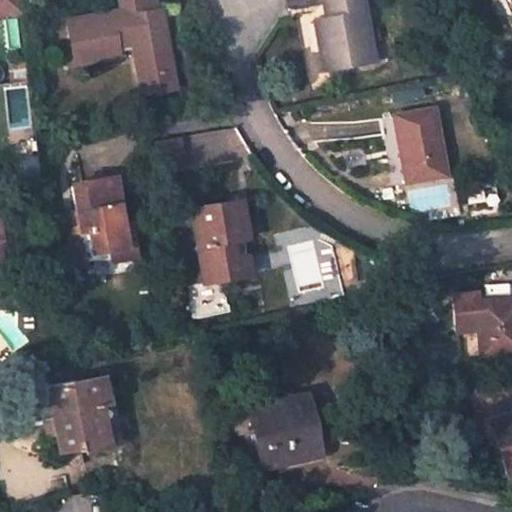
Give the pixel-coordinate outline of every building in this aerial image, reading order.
[(0,0),(0,13),(19,11),(17,0),(0,0)] [(153,11),(150,0),(117,0),(119,10),(128,9),(129,16),(153,11)] [(314,19),(323,72),(373,64),(361,0),(321,0),(324,17),(314,19)] [(511,0),(498,0),(511,31),(511,0)] [(133,47),(142,95),(172,89),(160,10),(153,11),(129,16),(128,9),(119,10),(67,21),(75,63),(118,55),(116,49),(133,47)] [(392,115),(403,182),(443,176),(431,108),(392,115)] [(68,223),(74,263),(93,260),(92,254),(123,250),(119,226),(113,179),(72,186),(76,213),(77,222),(68,223)] [(189,209),(203,282),(237,276),(231,241),(237,240),(235,226),(242,225),(238,200),(189,209)] [(76,213),(66,214),(68,223),(77,222),(76,213)] [(107,262),(130,258),(126,225),(119,226),(123,250),(92,254),(93,260),(107,258),(107,262)] [(242,239),(244,239),(242,225),(235,226),(237,240),(242,239)] [(248,274),(242,239),(237,240),(231,241),(237,276),(248,274)] [(476,329),(479,357),(489,356),(511,354),(511,301),(511,299),(504,300),(504,287),(480,288),(480,301),(475,301),(474,292),(453,294),(455,330),(476,329)] [(390,320),(391,336),(407,335),(406,320),(390,320)] [(489,364),(511,362),(511,354),(489,356),(489,364)] [(101,378),(23,395),(28,420),(41,417),(52,415),(59,451),(80,447),(81,451),(107,446),(98,405),(107,403),(101,378)] [(250,405),(264,466),(315,454),(302,394),(250,405)] [(511,414),(495,421),(506,457),(501,459),(507,475),(511,473),(511,414)] [(41,417),(45,435),(55,433),(52,415),(41,417)]
